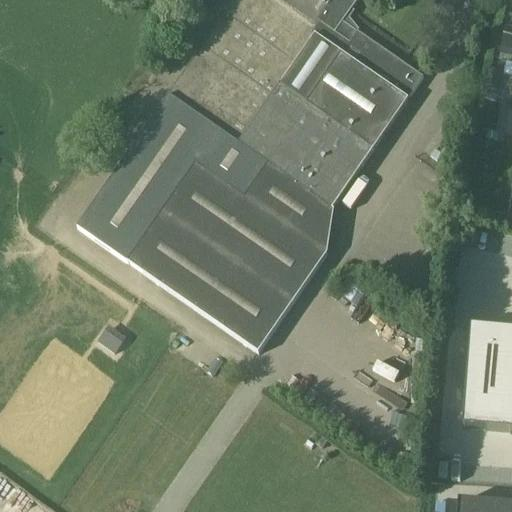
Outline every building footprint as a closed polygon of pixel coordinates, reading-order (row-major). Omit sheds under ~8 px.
[(237,0),(77,230),(258,356),(328,257),(245,199),(258,179),(285,198),(294,186),(331,211),(423,79),(343,23),(359,0),(333,0),(327,9),(315,0),(237,0)] [(315,0),(327,9),(333,0),(315,0)] [(511,31),(508,31),(500,61),(507,63),(511,64),(511,31)] [(486,88),(496,90),(499,74),(490,71),(486,88)] [(484,101),(495,103),(498,91),(487,89),(484,101)] [(496,134),(499,121),(485,119),(483,132),(496,134)] [(366,293),(347,279),(336,294),(355,308),(366,293)] [(511,332),(471,328),(462,430),(511,434),(511,332)] [(511,511),(511,507),(459,503),(458,511),(511,511)]
